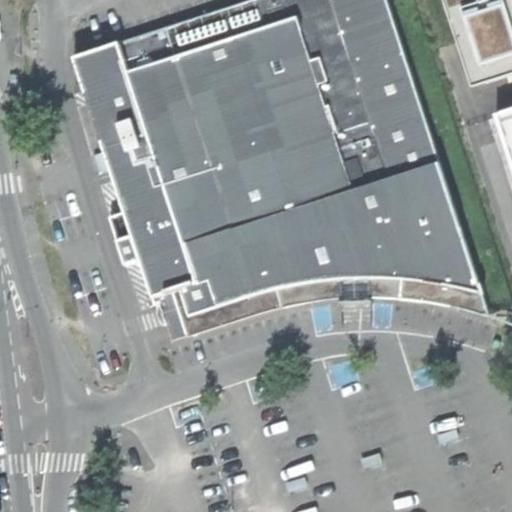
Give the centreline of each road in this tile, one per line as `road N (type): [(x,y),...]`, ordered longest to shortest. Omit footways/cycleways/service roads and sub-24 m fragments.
road 1 (residential): [(54,511),(61,414),(43,333),(0,232)]
road 2 (residential): [(0,239),(29,511)]
